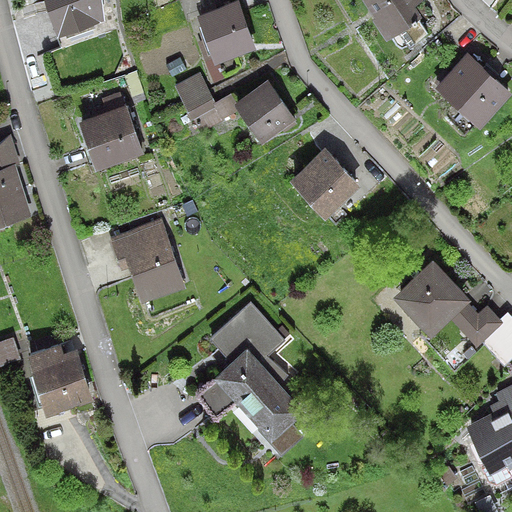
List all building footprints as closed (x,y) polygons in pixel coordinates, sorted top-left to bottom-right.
[(102,0),(44,0),(57,39),(105,22),(102,0)] [(238,0),(197,16),(201,26),(211,53),(215,65),(257,50),(238,0)] [(432,14),(423,0),(361,0),(362,0),(388,42),(432,14)] [(208,54),(211,53),(201,26),(198,27),(208,54)] [(511,93),(467,52),(435,87),(480,129),(511,95),(511,93)] [(216,102),(200,72),(174,84),(192,120),(198,117),(215,108),(213,104),(216,102)] [(237,102),(233,104),(237,111),(261,144),(296,120),(268,80),(237,102)] [(108,112),(126,105),(121,91),(103,98),(108,112)] [(237,102),(232,93),(216,102),(213,104),(215,108),(198,117),(206,131),(224,120),(223,118),(237,111),(233,104),(237,102)] [(108,112),(79,123),(97,172),(144,154),(126,105),(108,112)] [(0,144),(0,170),(16,165),(20,163),(11,134),(0,144)] [(325,149),(290,182),(326,220),(361,187),(325,149)] [(0,170),(0,227),(33,217),(16,165),(0,170)] [(193,200),(183,204),(188,216),(198,211),(193,200)] [(162,219),(110,237),(122,270),(129,268),(141,304),(187,288),(162,219)] [(434,260),(393,297),(432,339),(452,320),(469,304),(472,301),(434,260)] [(233,363),(196,397),(218,421),(236,404),(282,456),(304,436),(292,422),(304,411),(280,385),(289,377),(269,355),(285,340),(251,303),(211,339),(233,363)] [(469,304),(452,320),(477,347),(483,342),(504,323),(501,319),(489,305),(479,315),(469,304)] [(511,315),(508,312),(501,319),(504,323),(483,342),(505,365),(511,358),(511,315)] [(13,338),(0,342),(0,366),(21,359),(13,338)] [(60,345),(26,356),(33,377),(43,406),(47,418),(94,402),(77,350),(63,354),(60,345)] [(43,406),(33,377),(30,378),(40,407),(43,406)] [(495,413),(467,426),(491,477),(511,467),(511,385),(497,393),(500,400),(491,405),(495,413)]
